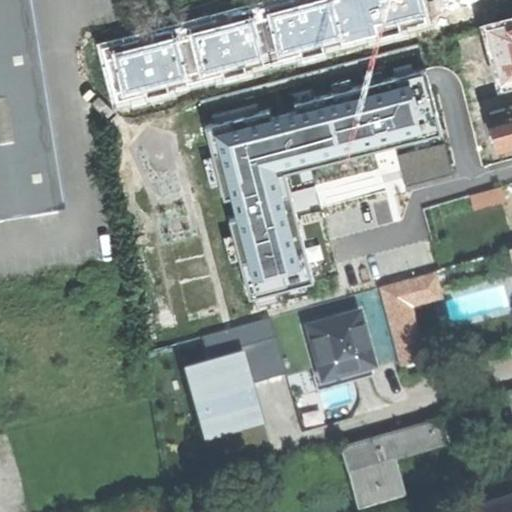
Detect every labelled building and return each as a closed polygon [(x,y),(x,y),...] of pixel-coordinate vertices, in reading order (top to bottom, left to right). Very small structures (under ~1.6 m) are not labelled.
[(0,0),(0,222),(59,213),(25,0),(0,0)] [(423,0),(271,0),(98,46),(114,107),(430,23),(423,0)] [(511,23),(491,29),(504,80),(511,77),(511,23)] [(284,175),(439,134),(423,73),(205,130),(224,202),(231,200),(237,223),(231,225),(251,301),(313,285),(284,175)] [(511,107),(490,114),(501,153),(511,149),(511,107)] [(426,264),(421,266),(424,277),(429,275),(426,264)] [(362,315),(311,328),(324,381),(354,374),(356,384),(375,380),(372,368),(375,367),(369,343),(362,315)] [(210,361),(185,368),(206,441),(266,423),(254,382),(287,373),(271,318),(203,337),(210,361)] [(461,417),(443,423),(450,447),(452,453),(470,448),(466,432),(461,417)] [(443,423),(342,451),(358,510),(390,500),(381,466),(450,447),(443,423)] [(511,511),(511,501),(477,511),(511,511)] [(155,511),(153,503),(123,511),(155,511)]
